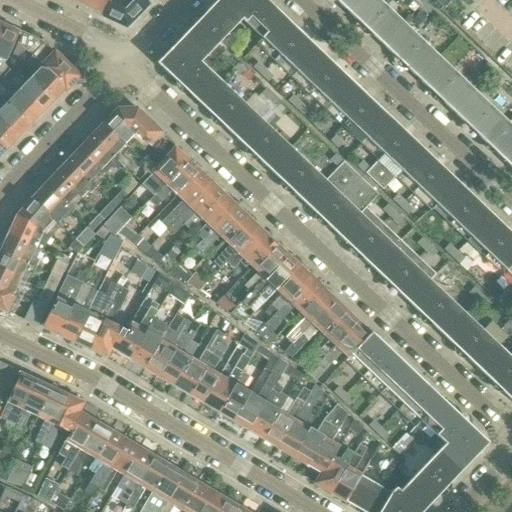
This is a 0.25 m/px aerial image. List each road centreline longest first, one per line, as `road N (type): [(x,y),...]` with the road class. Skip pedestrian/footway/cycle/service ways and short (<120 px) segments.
road 1 (residential): [(121,64),(511,433)]
road 2 (residential): [(316,511),(96,381),(0,335)]
road 3 (residential): [(511,202),(298,0)]
road 4 (residential): [(0,194),(121,64)]
road 5 (residential): [(13,0),(106,47),(121,64)]
